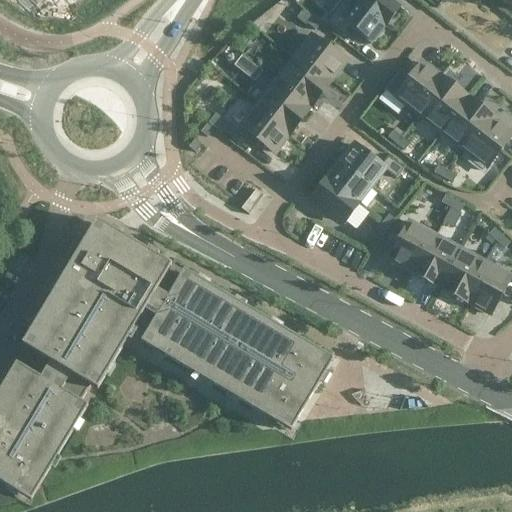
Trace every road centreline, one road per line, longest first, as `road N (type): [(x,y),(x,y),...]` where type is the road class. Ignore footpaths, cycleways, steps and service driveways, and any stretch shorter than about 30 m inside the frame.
road 1 (residential): [(511,89),(424,24),(260,233),(490,355)]
road 2 (tertiary): [(472,382),(204,242)]
road 3 (unclassified): [(69,176),(51,255),(0,344)]
